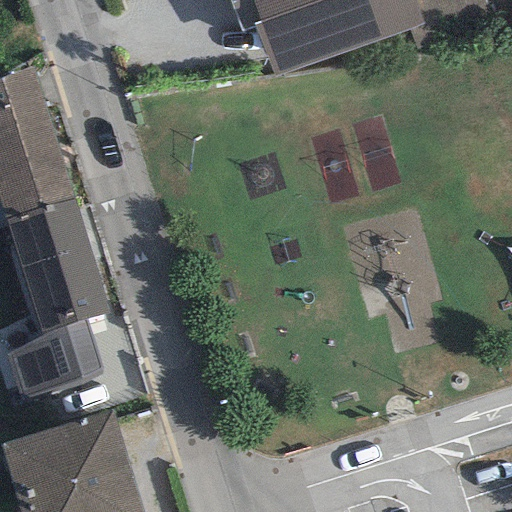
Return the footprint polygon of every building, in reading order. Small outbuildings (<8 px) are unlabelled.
[(253,23),(258,21),(249,0),(228,0),(241,33),(254,28),(253,23)] [(249,0),(258,21),(253,23),(254,28),(272,78),(408,29),(415,49),(494,20),(486,0),(249,0)] [(0,205),(4,218),(73,198),(32,65),(0,79),(0,205)] [(106,314),(73,198),(4,218),(37,333),(84,320),(106,314)] [(100,370),(84,320),(37,333),(7,354),(19,399),(100,370)] [(141,511),(112,411),(0,445),(19,511),(141,511)]
